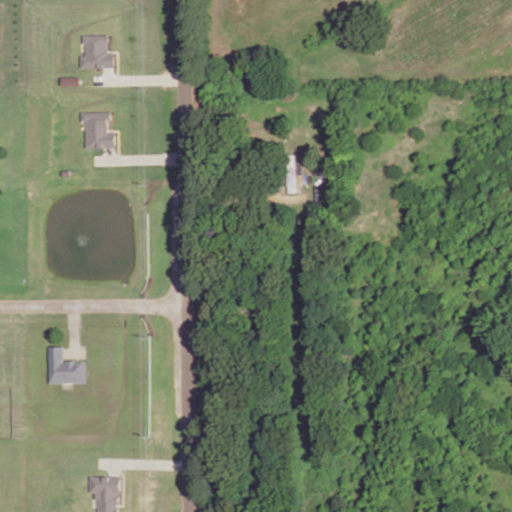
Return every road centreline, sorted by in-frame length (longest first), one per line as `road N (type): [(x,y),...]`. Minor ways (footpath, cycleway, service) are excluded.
road 1 (tertiary): [(185,0),(190,511)]
road 2 (residential): [(188,303),(0,304)]
